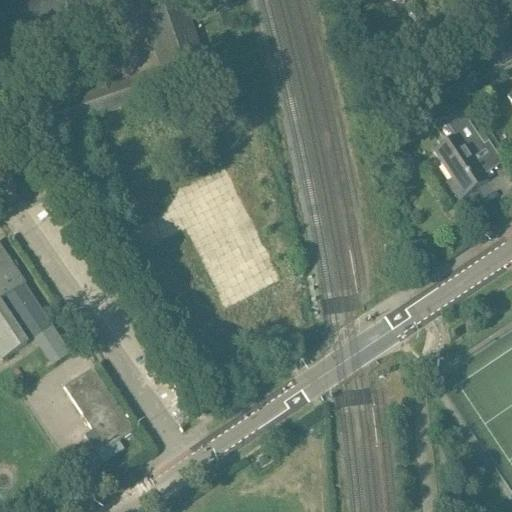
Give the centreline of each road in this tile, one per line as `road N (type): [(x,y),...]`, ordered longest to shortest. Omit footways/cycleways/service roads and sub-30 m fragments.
road 1 (tertiary): [(301,392),(511,252)]
road 2 (tertiary): [(301,392),(122,511)]
